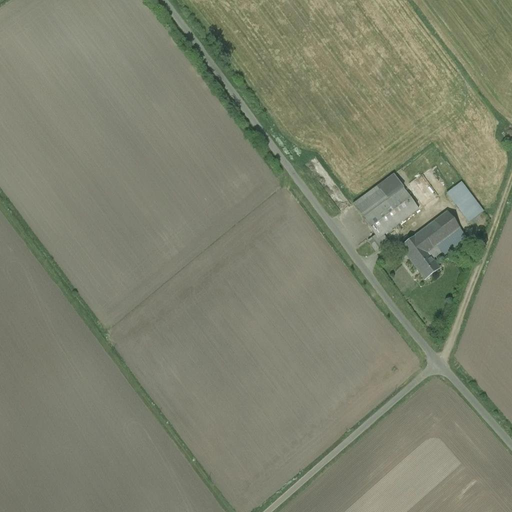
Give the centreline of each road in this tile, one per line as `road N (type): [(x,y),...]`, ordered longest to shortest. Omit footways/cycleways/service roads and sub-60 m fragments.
road 1 (residential): [(164,0),(439,362)]
road 2 (residential): [(439,362),(266,511)]
road 3 (track): [(439,362),(511,179)]
